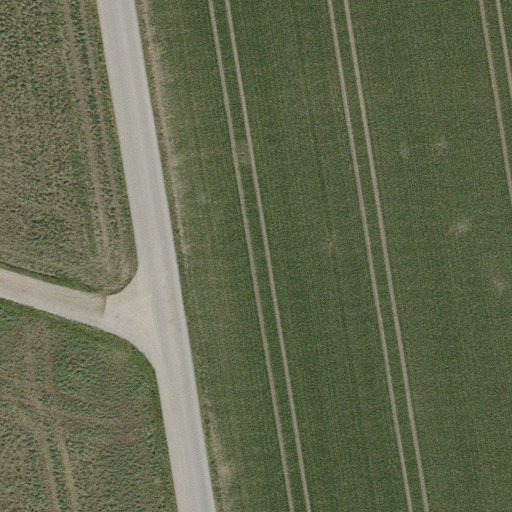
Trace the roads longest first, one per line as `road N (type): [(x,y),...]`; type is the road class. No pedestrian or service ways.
road 1 (unclassified): [(202,511),(119,0)]
road 2 (track): [(174,334),(0,281)]
